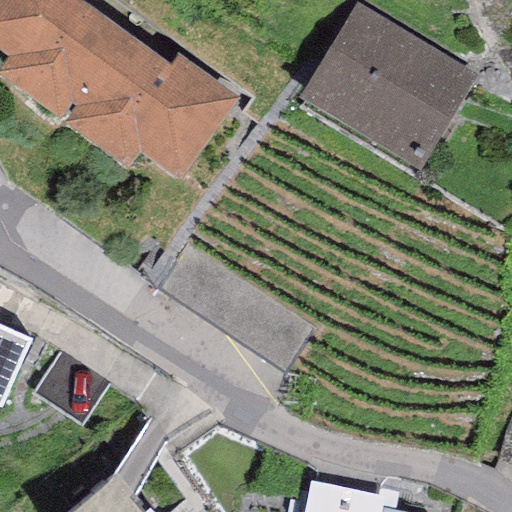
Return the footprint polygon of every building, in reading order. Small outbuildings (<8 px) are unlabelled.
[(91,0),(4,0),(0,7),(0,45),(20,59),(8,77),(140,166),(150,151),(197,183),(258,94),(185,45),(173,62),(88,5),(91,0)] [(483,76),(369,10),(313,106),(427,171),(483,76)] [(0,397),(19,405),(43,336),(0,314),(0,397)] [(159,511),(126,473),(79,511),(159,511)] [(385,511),(315,495),(309,511),(385,511)]
